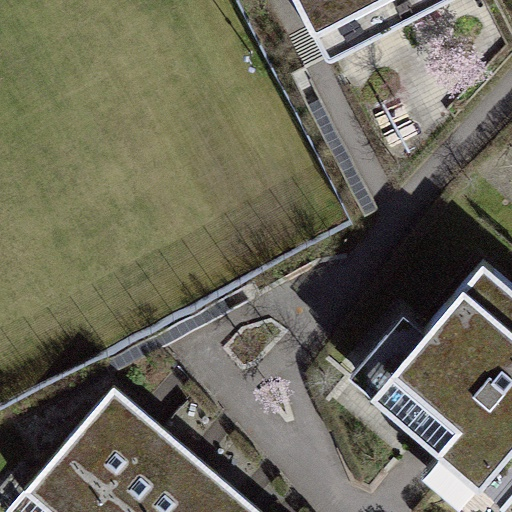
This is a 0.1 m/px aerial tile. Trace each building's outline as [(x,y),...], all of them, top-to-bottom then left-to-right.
[(307,0),(330,43),(415,0),(307,0)] [(511,511),(511,265),(496,253),(449,311),(428,295),(366,372),(445,436),(426,458),(492,511),(511,511)] [(69,511),(114,511),(190,422),(139,380),(46,492),(69,511)] [(199,511),(240,464),(190,422),(114,511),(199,511)] [(285,511),(291,506),(240,464),(199,511),(285,511)]
